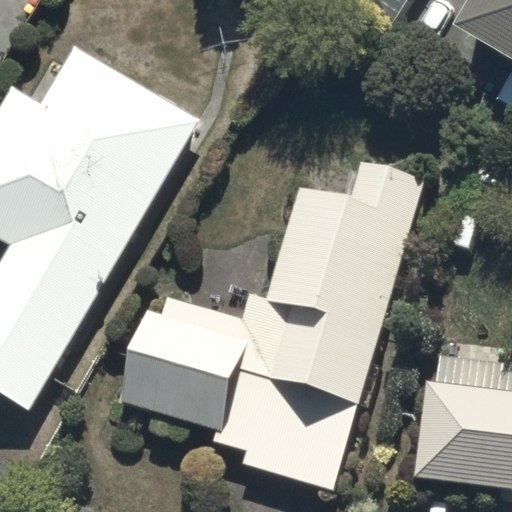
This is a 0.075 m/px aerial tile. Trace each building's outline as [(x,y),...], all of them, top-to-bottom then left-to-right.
[(358,0),(398,26),(415,0),(358,0)] [(511,0),(493,0),(467,47),(511,72),(511,0)] [(0,233),(19,244),(0,274),(0,387),(34,408),(208,122),(82,45),(67,70),(51,60),(29,96),(16,88),(0,115),(0,233)] [(511,166),(475,156),(465,191),(511,205),(511,166)] [(155,312),(129,401),(225,429),(221,441),(252,450),(247,463),(340,491),(429,180),(365,163),(356,197),(304,188),(272,301),(254,296),(247,320),(173,299),(168,316),(155,312)] [(511,360),(447,355),(444,384),(428,383),(419,481),(511,489),(511,360)]
